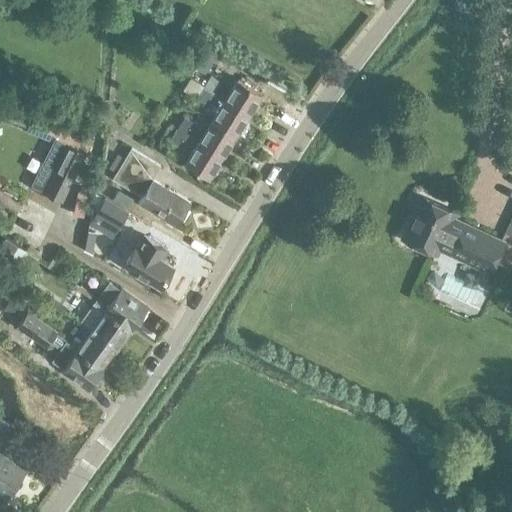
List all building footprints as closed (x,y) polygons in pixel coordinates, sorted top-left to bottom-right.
[(215,57),(217,53),(207,47),(205,52),(202,55),(212,61),(215,57)] [(203,87),(202,88),(212,94),(220,81),(210,75),(203,87)] [(224,100),(223,101),(246,115),(260,94),(237,80),(231,89),(224,100)] [(202,88),(195,99),(205,105),(212,94),(202,88)] [(216,112),(210,122),(233,136),(246,115),(223,101),(216,112)] [(57,130),(3,108),(0,114),(0,115),(27,127),(25,131),(51,141),(28,188),(59,203),(85,152),(84,152),(91,138),(60,124),(57,130)] [(176,128),(176,129),(185,135),(185,134),(192,124),(183,118),(176,128)] [(210,122),(197,142),(220,157),(233,136),(210,122)] [(176,129),(169,140),(178,146),(179,145),(185,135),(176,129)] [(191,153),(184,164),(201,174),(207,178),(220,157),(197,142),(191,153)] [(159,166),(130,148),(124,158),(116,153),(106,167),(114,173),(111,178),(140,197),(137,202),(174,226),(189,203),(151,179),(159,166)] [(127,208),(133,198),(118,189),(112,198),(127,208)] [(88,229),(85,249),(96,254),(100,233),(111,239),(126,213),(128,210),(105,196),(104,197),(96,192),(94,202),(92,205),(93,205),(96,207),(94,210),(96,211),(95,212),(97,214),(92,223),(96,226),(94,230),(88,229)] [(404,232),(401,238),(418,246),(435,254),(438,248),(490,273),(505,241),(455,218),(457,214),(421,197),(404,232)] [(138,243),(124,265),(160,287),(173,265),(161,258),(167,249),(144,234),(138,244),(138,243)] [(13,268),(25,251),(14,244),(3,237),(0,241),(0,258),(2,260),(13,268)] [(57,273),(67,257),(57,250),(46,266),(57,273)] [(118,291),(107,283),(94,302),(130,328),(131,329),(146,309),(119,289),(118,291)] [(15,307),(7,302),(2,310),(10,315),(15,307)] [(116,348),(130,328),(94,302),(79,322),(89,330),(116,348)] [(101,368),(68,344),(65,342),(54,334),(55,333),(26,312),(16,327),(45,347),(48,342),(59,350),(52,361),(61,368),(61,369),(88,389),(103,369),(101,368)] [(116,348),(89,330),(78,345),(71,340),(68,344),(101,368),(116,348)] [(0,494),(4,497),(23,472),(0,455),(0,494)]
